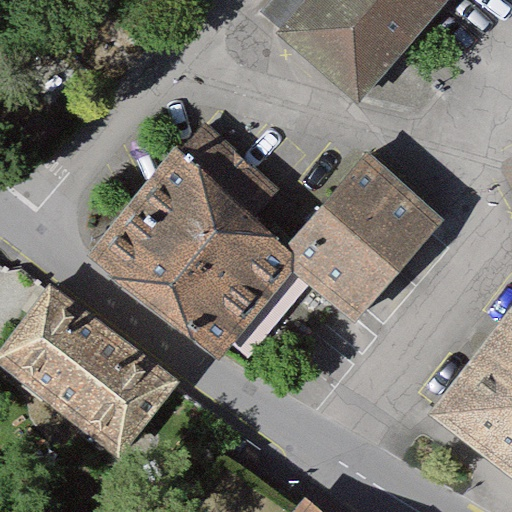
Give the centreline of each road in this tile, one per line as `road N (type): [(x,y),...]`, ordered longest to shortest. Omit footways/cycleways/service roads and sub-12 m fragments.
road 1 (tertiary): [(415,511),(15,230)]
road 2 (residential): [(15,230),(212,0)]
